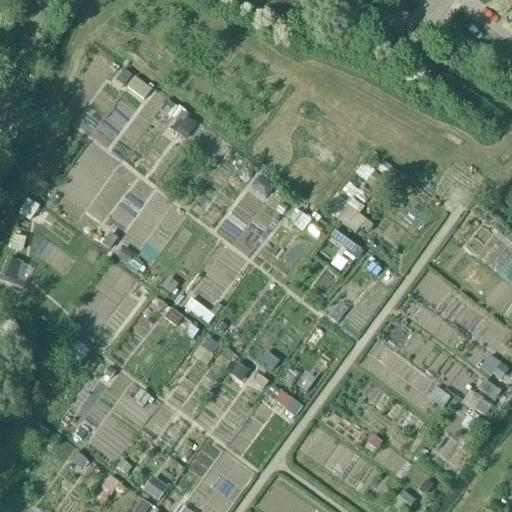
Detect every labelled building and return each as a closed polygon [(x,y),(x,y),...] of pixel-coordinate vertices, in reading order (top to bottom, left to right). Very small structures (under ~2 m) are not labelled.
[(133,77),(128,84),(146,96),(151,89),(133,77)] [(172,128),(217,163),(229,147),(184,112),(172,128)] [(378,194),(386,184),(373,174),(354,198),(364,206),(375,192),(378,194)] [(355,235),(366,222),(347,207),(336,220),(355,235)] [(80,366),(90,354),(77,343),(67,356),(80,366)] [(406,511),(407,511),(415,502),(402,492),(394,503),(406,511)]
